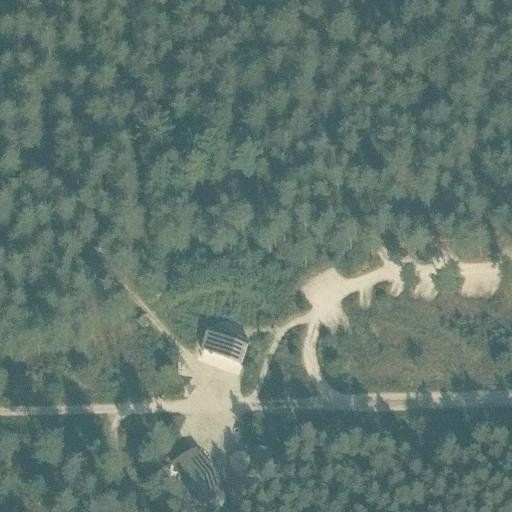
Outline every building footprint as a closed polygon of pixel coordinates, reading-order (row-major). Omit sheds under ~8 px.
[(173,281),(165,282),(166,297),(174,296),(173,281)] [(249,348),(249,347),(209,331),(208,333),(209,333),(203,350),(240,365),(247,347),(249,348)] [(179,363),(171,363),(172,380),(179,379),(179,363)] [(255,449),(250,470),(266,474),(271,453),(255,449)] [(185,458),(171,466),(172,468),(175,467),(197,503),(206,498),(207,499),(211,496),(214,501),(220,491),(216,479),(213,480),(208,473),(207,474),(195,453),(187,458),(186,459),(185,458)]
